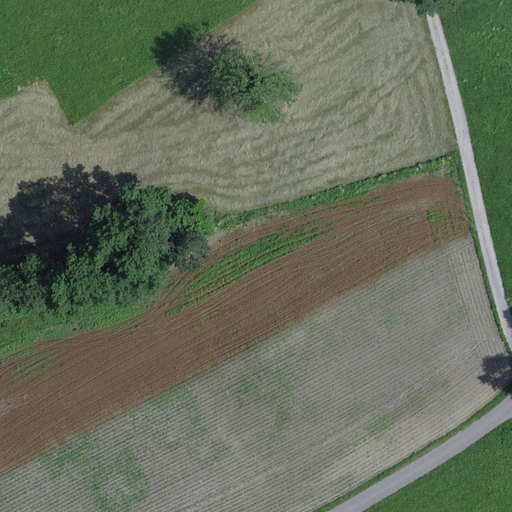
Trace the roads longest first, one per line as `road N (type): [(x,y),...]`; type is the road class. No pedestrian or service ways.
road 1 (unclassified): [(511,316),(433,0)]
road 2 (unclassified): [(345,511),(511,405)]
